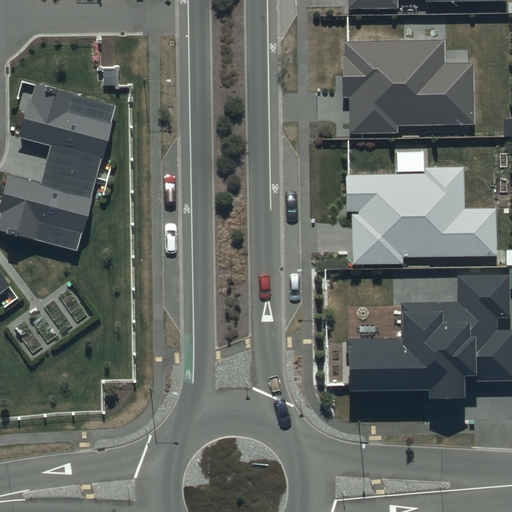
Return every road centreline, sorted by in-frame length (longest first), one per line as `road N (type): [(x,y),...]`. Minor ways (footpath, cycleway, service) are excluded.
road 1 (residential): [(259,0),(270,423)]
road 2 (residential): [(205,421),(197,0)]
road 3 (residential): [(303,457),(511,476)]
road 4 (residential): [(0,490),(30,473),(166,461)]
